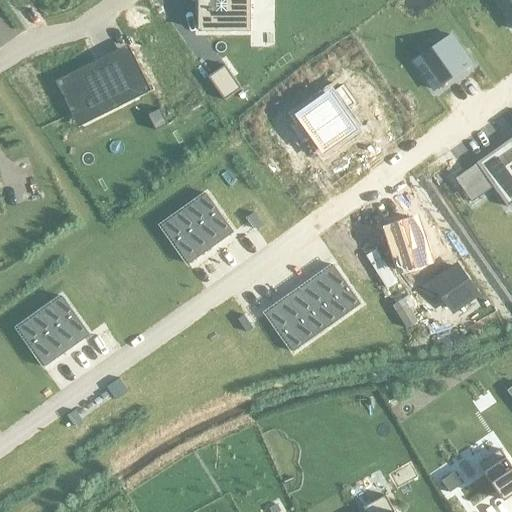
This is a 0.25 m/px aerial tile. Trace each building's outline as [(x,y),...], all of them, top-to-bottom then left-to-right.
[(250,0),(200,0),(200,30),(250,30),(250,0)] [(511,0),(495,0),(511,23),(511,0)] [(451,35),(414,61),(435,90),(472,64),(451,35)] [(89,64),(55,81),(72,114),(135,90),(139,97),(150,91),(157,105),(159,105),(132,52),(93,71),(89,64)] [(225,64),(208,76),(225,100),(242,88),(225,64)] [(343,85),(300,115),(325,151),(355,129),(344,113),(356,104),(343,85)] [(160,108),(149,114),(156,129),(168,123),(160,108)] [(511,137),(476,162),(508,207),(511,204),(511,137)] [(464,172),(456,178),(470,198),(478,192),(464,172)] [(207,193),(196,201),(223,240),(234,232),(207,193)] [(196,201),(184,209),(211,248),(223,240),(196,201)] [(184,209),(173,218),(200,256),(211,248),(184,209)] [(254,213),(248,217),(257,229),(263,225),(254,213)] [(173,218),(162,226),(189,264),(200,256),(173,218)] [(417,219),(387,228),(401,270),(430,261),(417,219)] [(335,265),(323,273),(350,311),(362,303),(335,265)] [(456,267),(434,282),(453,308),(474,293),(456,267)] [(323,273),(312,281),(339,319),(350,311),(323,273)] [(312,281),(300,289),(327,327),(339,319),(312,281)] [(300,289),(289,297),(316,335),(327,327),(300,289)] [(62,296),(50,304),(77,342),(89,334),(62,296)] [(289,297),(277,305),(304,343),(316,335),(289,297)] [(50,304),(39,312),(66,350),(77,342),(50,304)] [(277,305),(266,313),(293,351),(304,343),(277,305)] [(39,312),(28,320),(55,358),(66,350),(39,312)] [(244,315),(238,319),(247,332),(253,328),(244,315)] [(28,320),(16,328),(43,366),(55,358),(28,320)] [(120,378),(107,387),(116,400),(129,391),(120,378)] [(74,410),(68,414),(77,427),(83,423),(74,410)] [(480,463),(505,500),(511,495),(511,465),(501,449),(480,463)] [(410,463),(389,474),(398,490),(419,479),(410,463)] [(450,493),(462,485),(453,473),(441,481),(450,493)] [(292,476),(283,480),(285,485),(294,482),(292,476)] [(365,509),(366,511),(395,511),(387,497),(365,509)]
